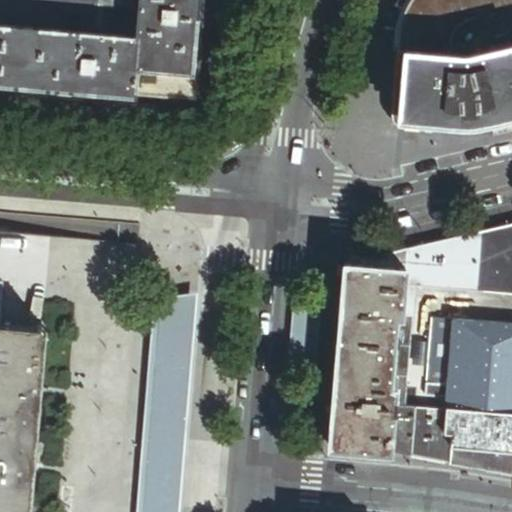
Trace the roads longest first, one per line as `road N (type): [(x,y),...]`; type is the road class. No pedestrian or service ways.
road 1 (secondary): [(249,480),(270,195)]
road 2 (secondary): [(270,195),(244,180),(0,158)]
road 3 (residential): [(249,480),(511,507)]
road 4 (residential): [(270,195),(363,204),(511,171)]
road 5 (secondary): [(270,195),(316,0)]
